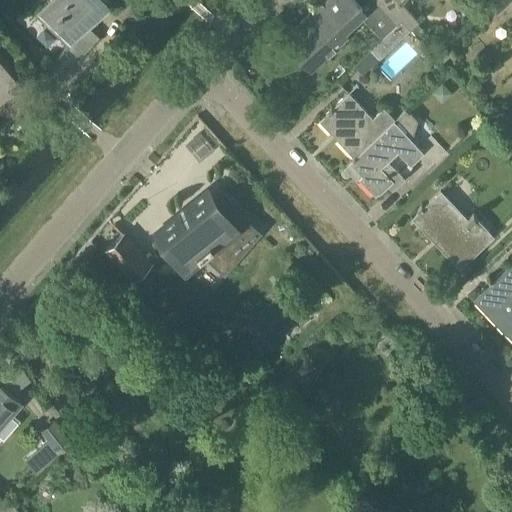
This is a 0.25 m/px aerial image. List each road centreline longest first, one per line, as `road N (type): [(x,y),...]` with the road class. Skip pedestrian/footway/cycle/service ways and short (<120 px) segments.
road 1 (residential): [(511,401),(203,67)]
road 2 (residential): [(0,297),(203,67)]
